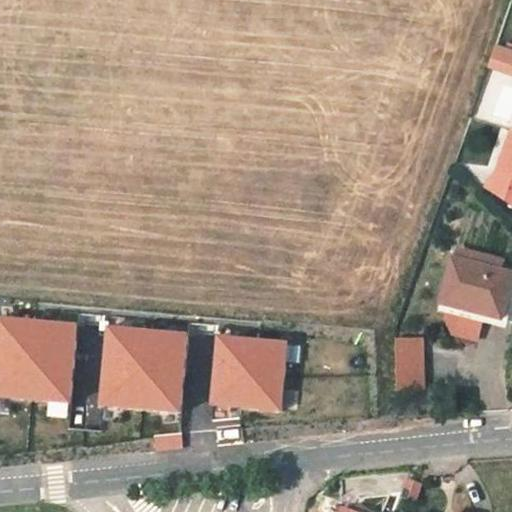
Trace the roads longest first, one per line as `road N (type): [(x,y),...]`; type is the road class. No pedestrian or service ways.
road 1 (unclassified): [(302,459),(0,491)]
road 2 (unclassified): [(511,438),(302,459)]
